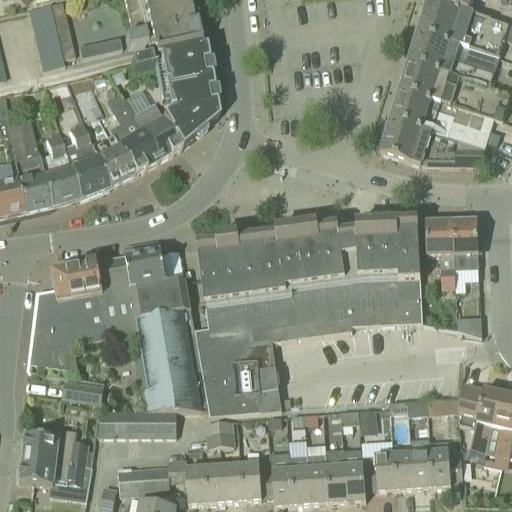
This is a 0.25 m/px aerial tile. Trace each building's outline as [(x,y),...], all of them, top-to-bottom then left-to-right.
[(149,38),(155,62),(200,52),(195,29),(194,29),(189,5),(188,0),(123,0),(132,40),(125,42),(127,54),(146,49),(143,39),(149,38)] [(480,0),(485,1),(485,0),(429,0),(428,4),(467,16),(472,0),(480,0)] [(458,52),(468,54),(499,64),(505,45),(511,47),(511,30),(467,16),(428,4),(426,10),(419,33),(418,38),(458,52)] [(61,58),(63,65),(74,62),(61,8),(48,10),(52,22),(55,34),(58,46),(61,58)] [(31,27),(52,22),(48,10),(28,15),(31,27)] [(34,39),(55,34),(52,22),(31,27),(34,39)] [(34,39),(36,52),(58,46),(55,34),(34,39)] [(418,38),(417,39),(410,62),(409,67),(491,93),(495,79),(454,66),(458,52),(418,38)] [(78,52),(81,64),(121,55),(119,43),(78,52)] [(36,52),(39,64),(61,58),(58,46),(36,52)] [(180,155),(213,128),(210,108),(208,109),(205,97),(210,96),(207,80),(203,81),(200,69),(203,69),(200,53),(200,52),(155,62),(130,67),(132,78),(159,73),(163,91),(169,90),(173,112),(167,113),(168,117),(161,122),(180,155)] [(495,76),(499,64),(468,54),(464,67),(495,76)] [(64,70),(63,65),(61,58),(39,64),(42,76),(64,70)] [(511,99),(491,93),(409,67),(408,67),(401,91),(400,96),(494,125),(503,128),(511,99)] [(432,137),(431,137),(485,154),(494,125),(400,96),(399,96),(392,119),(391,124),(432,137)] [(132,123),(119,100),(105,108),(118,130),(109,135),(135,181),(158,168),(132,123)] [(0,226),(22,221),(7,151),(11,150),(8,130),(4,101),(0,101),(0,226)] [(180,155),(161,122),(154,109),(132,123),(158,168),(180,155)] [(391,124),(390,126),(382,153),(380,159),(421,171),(427,173),(485,173),(485,154),(431,137),(432,137),(391,124)] [(11,150),(7,151),(22,221),(51,214),(43,182),(29,125),(8,130),(11,150)] [(74,149),(63,153),(79,206),(108,194),(106,189),(97,166),(81,126),(74,129),(75,132),(69,135),(70,139),(74,149)] [(43,182),(51,214),(79,206),(63,153),(58,136),(50,138),(51,142),(45,143),(47,147),(46,148),(56,178),(43,182)] [(117,158),(97,166),(106,189),(127,182),(117,158)] [(239,247),(238,241),(216,244),(217,250),(197,253),(209,336),(195,338),(209,417),(210,423),(281,417),(272,349),(352,338),(352,334),(409,331),(409,323),(420,322),(420,330),(423,330),(418,227),(398,228),(398,222),(375,223),(376,229),(356,230),(356,236),(339,239),(338,233),(318,236),(317,230),(275,236),(276,241),(239,247)] [(452,227),(455,276),(478,276),(478,259),(480,258),(479,242),(477,242),(476,226),(452,227)] [(442,295),(455,295),(455,276),(452,227),(426,228),(428,263),(441,262),(442,276),(441,276),(442,295)] [(125,264),(139,339),(148,393),(142,393),(146,417),(209,417),(195,338),(186,285),(166,288),(161,257),(125,264)] [(54,283),(57,300),(67,352),(70,351),(139,339),(125,264),(87,271),(87,272),(57,278),(54,283)] [(74,376),(70,351),(67,352),(57,300),(40,302),(32,370),(74,376)] [(409,323),(409,331),(420,330),(420,322),(409,323)] [(482,344),(482,337),(481,324),(457,325),(458,337),(482,344)] [(104,393),(65,388),(62,404),(102,409),(104,393)] [(471,456),(486,460),(500,399),(475,393),(473,402),(464,400),(465,391),(464,391),(462,403),(459,417),(458,420),(459,432),(475,435),(471,456)] [(511,454),(511,401),(500,399),(486,460),(510,465),(511,454)] [(462,403),(444,405),(445,418),(459,417),(462,403)] [(427,413),(426,406),(407,408),(408,415),(427,413)] [(359,417),(353,418),(341,419),(342,432),(360,430),(359,417)] [(98,443),(114,443),(114,418),(101,418),(98,443)] [(126,418),(114,418),(114,443),(127,443),(126,418)] [(139,418),(126,418),(127,443),(139,443),(139,418)] [(151,418),(139,418),(139,443),(151,443),(151,418)] [(164,418),(151,418),(151,443),(164,443),(164,418)] [(176,418),(164,418),(164,443),(177,443),(176,418)] [(305,422),(306,431),(318,430),(318,421),(305,422)] [(293,423),(293,432),(306,431),(305,422),(293,423)] [(268,425),(269,434),(282,433),(281,423),(268,425)] [(207,429),(208,442),(233,440),(232,427),(207,429)] [(24,454),(23,464),(85,472),(88,450),(75,449),(76,437),(56,435),(54,444),(26,440),(25,444),(22,445),(22,452),(24,454)] [(234,453),(233,440),(208,442),(209,455),(234,453)] [(432,494),(429,447),(429,444),(411,446),(412,459),(414,496),(432,494)] [(448,446),(429,447),(432,494),(451,493),(451,489),(463,489),(461,463),(449,464),(448,446)] [(361,455),(343,456),(347,508),(366,507),(365,497),(364,497),(362,472),(361,455)] [(326,457),(326,460),(329,510),(347,508),(343,456),(326,457)] [(414,496),(412,459),(394,460),(396,497),(414,496)] [(329,510),(326,460),(308,462),(311,511),(329,510)] [(396,497),(394,460),(375,462),(375,471),(362,472),(364,497),(365,497),(377,496),(377,498),(396,497)] [(293,511),(311,511),(308,462),(290,463),(291,475),(293,511)] [(82,493),(85,472),(23,464),(22,473),(19,475),(18,481),(20,483),(20,488),(54,492),(55,483),(69,485),(68,491),(82,493)] [(168,468),(168,473),(170,493),(187,492),(188,511),(207,510),(205,473),(186,475),(185,466),(168,468)] [(259,470),(240,471),(243,507),(262,506),(262,504),(274,503),(272,478),(260,479),(259,470)] [(240,471),(222,472),(225,509),(243,507),(240,471)] [(222,472),(205,473),(207,510),(225,509),(222,472)] [(170,493),(168,473),(156,474),(158,500),(170,499),(170,493)] [(143,475),(145,500),(158,500),(156,474),(143,475)] [(143,475),(131,476),(133,501),(145,500),(143,475)] [(274,511),(293,511),(291,475),(272,477),(272,478),(274,503),(274,511)] [(131,476),(118,477),(120,502),(133,501),(131,476)] [(104,494),(100,511),(113,511),(117,496),(104,494)]
